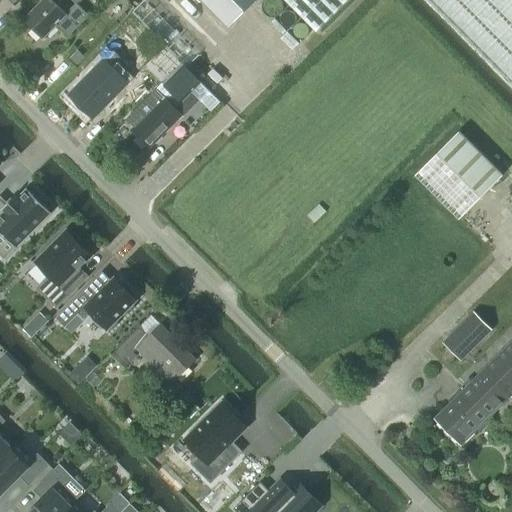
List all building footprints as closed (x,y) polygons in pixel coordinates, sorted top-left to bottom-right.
[(44,0),(24,20),(43,38),(56,25),(68,37),(89,16),(77,4),(81,0),(44,0)] [(199,0),(228,29),(257,0),(199,0)] [(284,0),(316,32),(348,0),(284,0)] [(511,0),(426,0),(511,86),(511,0)] [(93,73),(73,93),(94,114),(128,80),(121,74),(131,64),(117,50),(93,73)] [(182,65),(163,85),(180,102),(182,99),(199,82),(182,65)] [(181,115),(165,99),(157,91),(127,120),(135,128),(133,131),(148,147),(181,115)] [(459,219),(502,176),(459,133),(416,176),(459,219)] [(0,255),(4,260),(51,213),(27,189),(18,198),(15,195),(6,204),(0,197),(0,255)] [(36,289),(56,309),(89,277),(80,268),(92,256),(80,244),(83,241),(72,231),(70,233),(65,229),(33,262),(48,276),(36,289)] [(107,330),(137,301),(114,278),(83,309),(74,300),(56,319),(65,327),(77,315),(84,322),(92,315),(107,330)] [(460,360),(490,330),(473,313),(443,342),(460,360)] [(30,320),(22,328),(31,337),(39,329),(30,320)] [(140,326),(111,355),(125,368),(137,356),(134,353),(137,349),(172,383),(196,359),(161,325),(150,336),(140,326)] [(503,403),(511,394),(511,340),(435,418),(462,445),(503,403)] [(75,367),(69,372),(78,382),(88,372),(83,367),(75,367)] [(222,402),(184,440),(199,455),(191,463),(211,483),(241,452),(240,451),(237,454),(230,447),(233,444),(232,442),(246,427),(222,402)] [(0,457),(13,445),(0,431),(0,424),(4,421),(0,417),(0,457)] [(0,494),(19,475),(28,484),(47,465),(38,455),(34,459),(16,442),(13,445),(0,457),(0,494)] [(43,499),(30,511),(63,511),(68,508),(75,501),(84,491),(70,476),(64,482),(53,471),(34,490),(43,499)] [(260,482),(241,500),(252,511),(314,511),(320,506),(297,482),(290,490),(289,489),(286,491),(280,485),(283,483),(280,481),(269,492),(260,482)] [(68,508),(63,511),(86,511),(75,501),(68,508)]
